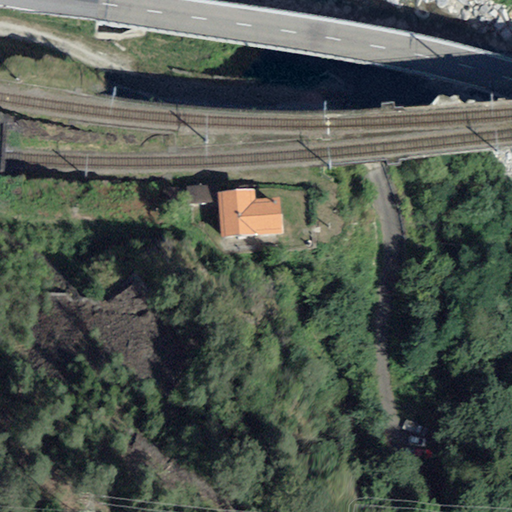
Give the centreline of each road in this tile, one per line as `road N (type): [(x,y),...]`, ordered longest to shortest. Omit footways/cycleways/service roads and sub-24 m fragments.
road 1 (unclassified): [(61,16),(168,74),(325,101),(375,145),(393,199),(408,476),(424,511)]
road 2 (primary): [(511,78),(350,40),(76,0)]
